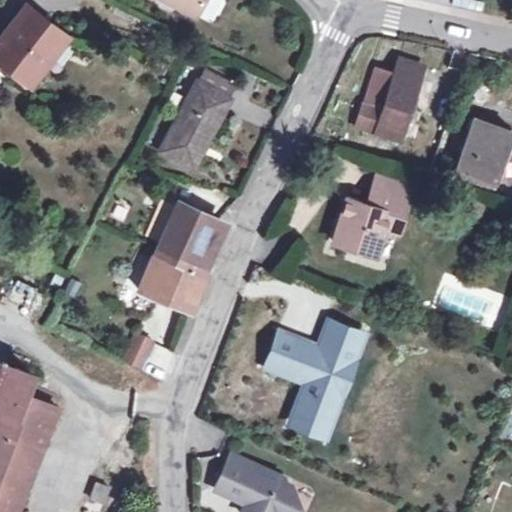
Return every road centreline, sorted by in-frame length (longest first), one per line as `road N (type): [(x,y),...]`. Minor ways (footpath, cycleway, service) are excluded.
road 1 (residential): [(176,416),(195,349),(348,5)]
road 2 (unclassified): [(348,5),(511,44)]
road 3 (unclassified): [(82,414),(81,386),(62,362),(25,334),(0,327)]
